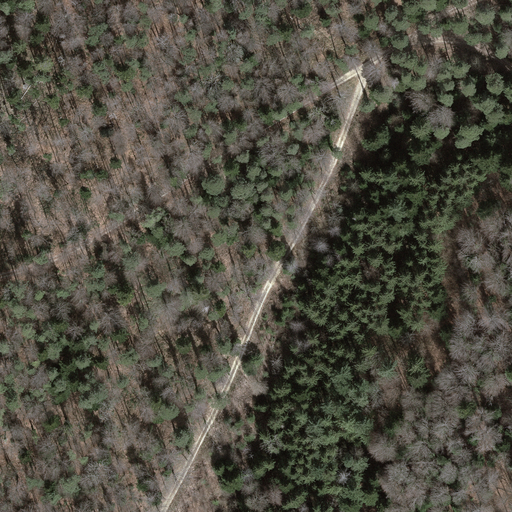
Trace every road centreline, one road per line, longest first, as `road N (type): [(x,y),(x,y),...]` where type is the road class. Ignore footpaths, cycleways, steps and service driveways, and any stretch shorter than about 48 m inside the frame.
road 1 (track): [(472,0),(302,97),(147,206),(57,256),(0,273)]
road 2 (track): [(163,511),(370,63)]
